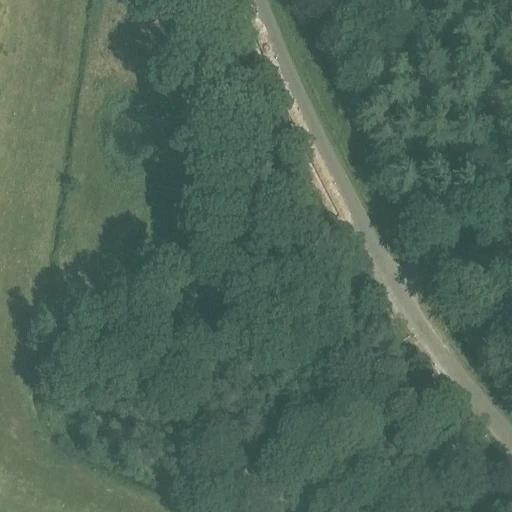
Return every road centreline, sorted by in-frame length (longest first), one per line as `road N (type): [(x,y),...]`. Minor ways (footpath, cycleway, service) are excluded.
road 1 (unclassified): [(511,440),(442,362),(391,285),(262,0)]
road 2 (track): [(391,285),(511,257)]
